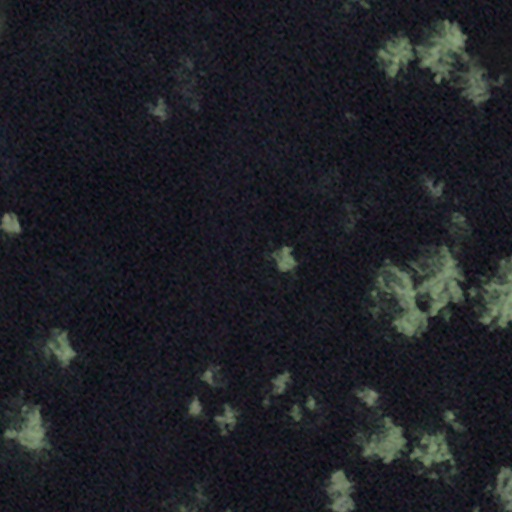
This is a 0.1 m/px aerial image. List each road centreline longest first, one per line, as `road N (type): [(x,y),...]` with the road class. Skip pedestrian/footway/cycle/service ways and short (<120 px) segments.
road 1 (track): [(299,0),(239,141),(196,328),(126,383),(105,447),(100,511)]
road 2 (track): [(0,114),(77,0)]
